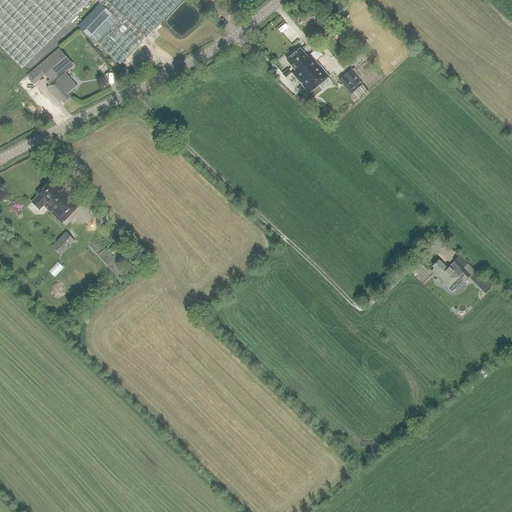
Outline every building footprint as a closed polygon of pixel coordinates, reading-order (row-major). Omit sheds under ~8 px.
[(0,0),(0,47),(21,68),(88,0),(96,0),(100,4),(77,26),(95,44),(97,42),(119,64),(182,0),(0,0)] [(337,29),(331,22),(325,27),(330,34),(337,29)] [(38,66),(43,73),(52,83),(46,88),(58,102),(60,100),(63,103),(70,97),(68,94),(70,92),(56,75),(70,63),(58,48),(38,66)] [(309,94),(329,77),(310,55),(307,58),(300,49),(286,60),(295,71),(292,74),(309,94)] [(287,70),(282,74),(285,78),(290,74),(287,70)] [(338,79),(350,94),(363,84),(351,70),(338,79)] [(62,223),(79,205),(59,186),(57,188),(50,181),(36,194),(38,195),(33,200),(41,209),(44,206),(62,223)] [(72,244),(63,235),(51,246),(60,256),(72,244)] [(127,252),(122,256),(135,269),(139,264),(127,252)] [(49,269),(55,276),(65,267),(59,260),(49,269)] [(447,288),(451,292),(462,281),(458,277),(462,273),(467,279),(468,278),(475,272),(467,264),(462,269),(455,261),(448,267),(446,268),(438,261),(432,267),(435,270),(432,273),(437,278),(435,281),(440,286),(443,284),(447,288)] [(491,288),(475,272),(468,278),(485,294),(491,288)] [(103,282),(87,295),(92,301),(108,289),(103,282)]
